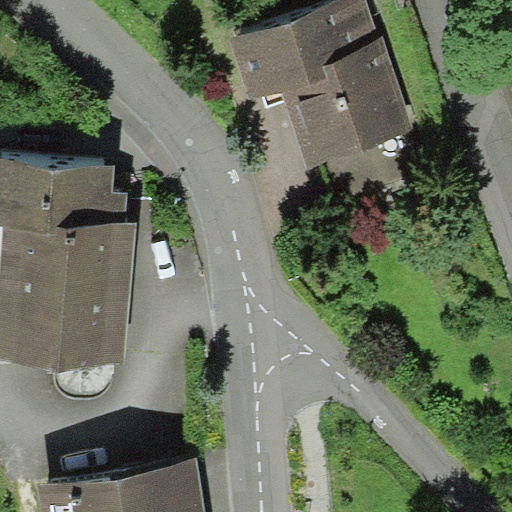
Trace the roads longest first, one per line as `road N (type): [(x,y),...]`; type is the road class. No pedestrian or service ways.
road 1 (residential): [(486,511),(229,206)]
road 2 (unclassified): [(263,511),(229,206)]
road 3 (residential): [(229,206),(208,150),(51,0)]
road 4 (residential): [(446,0),(511,192)]
